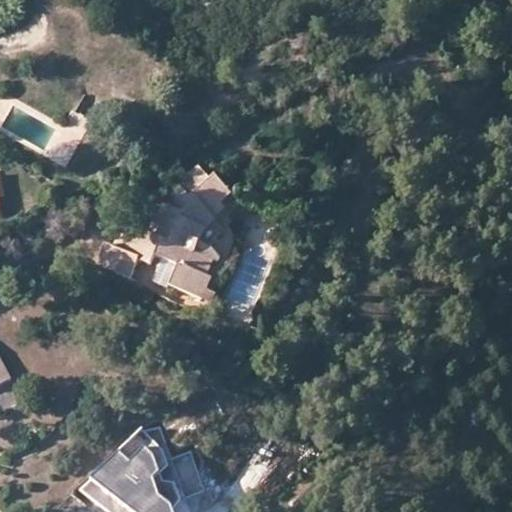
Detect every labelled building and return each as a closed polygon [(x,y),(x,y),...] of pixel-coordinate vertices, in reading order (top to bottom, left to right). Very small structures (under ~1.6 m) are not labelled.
[(170,289),(202,301),(206,292),(210,281),(204,279),(212,263),(219,265),(220,263),(210,250),(199,245),(205,230),(225,211),(221,206),(230,198),(215,179),(209,183),(199,172),(185,182),(187,185),(180,190),(171,211),(166,208),(160,220),(146,215),(134,241),(127,256),(112,250),(108,248),(100,268),(131,280),(139,264),(151,269),(155,259),(177,269),(170,289)] [(119,235),(112,250),(127,256),(134,241),(119,235)] [(206,292),(202,301),(213,305),(215,295),(206,292)] [(0,385),(11,380),(0,357),(0,385)] [(142,432),(119,452),(130,464),(145,450),(153,458),(159,475),(167,468),(164,453),(142,432)] [(130,464),(119,452),(90,479),(131,511),(172,511),(171,508),(159,499),(153,481),(159,475),(153,458),(145,450),(130,464)] [(163,485),(159,475),(153,481),(159,499),(171,508),(172,511),(175,511),(181,503),(174,485),(163,485)]
